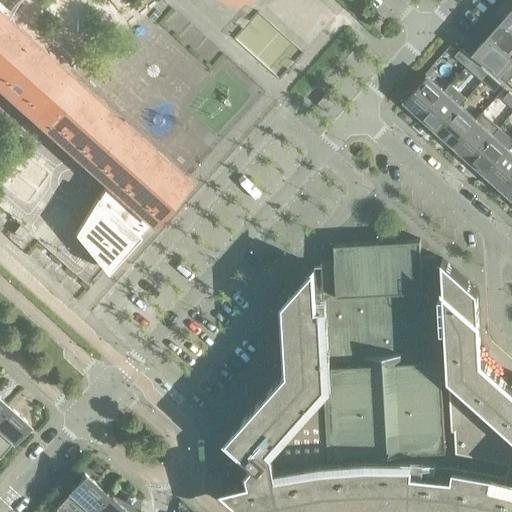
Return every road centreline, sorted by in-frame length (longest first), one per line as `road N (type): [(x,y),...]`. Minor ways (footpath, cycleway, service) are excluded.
road 1 (residential): [(115,383),(357,111)]
road 2 (residential): [(511,249),(357,111)]
road 3 (residential): [(115,383),(0,281)]
road 4 (residential): [(165,475),(176,458),(172,441),(115,383)]
